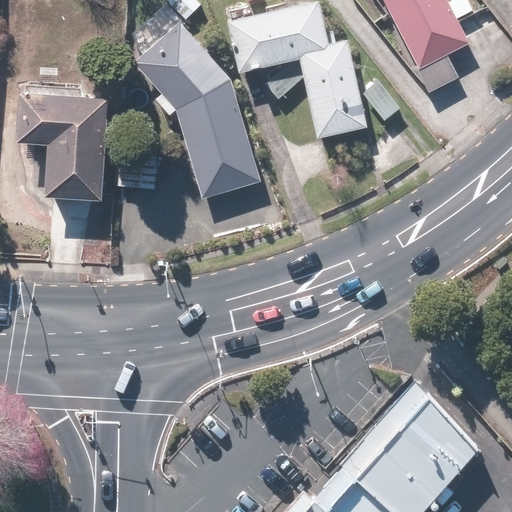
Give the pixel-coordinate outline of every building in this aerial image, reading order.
[(262,176),(236,77),(184,19),(200,5),(195,0),(168,0),(125,39),(181,101),(206,191),(262,176)] [(354,36),(333,40),(324,0),(313,0),(231,17),(242,68),(305,56),(321,137),(351,131),(373,127),(366,92),(354,36)] [(385,0),(435,93),(466,76),(452,50),(474,38),(453,0),(385,0)] [(114,90),(26,87),(24,136),(55,138),(53,191),(109,193),(114,90)] [(124,144),(120,183),(158,186),(161,147),(124,144)] [(408,382),(334,463),(388,511),(422,511),(481,448),(408,382)] [(388,511),(334,463),(304,497),(320,511),(388,511)] [(320,511),(304,497),(289,511),(320,511)]
